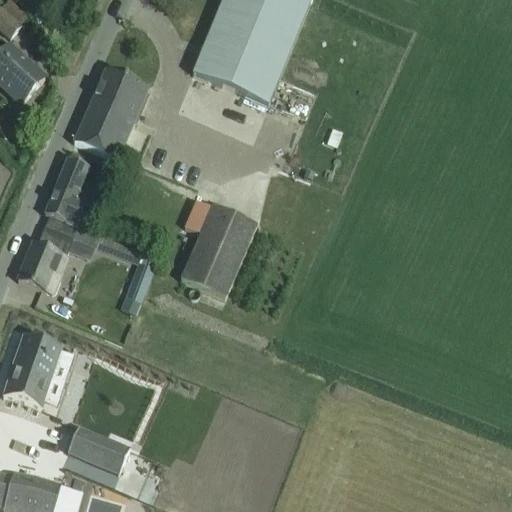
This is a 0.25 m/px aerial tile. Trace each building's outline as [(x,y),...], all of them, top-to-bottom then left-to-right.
[(311,0),(223,0),(191,78),(267,109),(311,0)] [(20,31),(0,12),(0,36),(8,44),(20,31)] [(8,50),(0,57),(0,88),(21,108),(44,83),(8,50)] [(146,92),(123,82),(105,74),(73,147),(115,165),(146,92)] [(309,155),(334,150),(333,141),(308,146),(309,155)] [(77,233),(85,236),(91,220),(83,216),(92,195),(90,188),(83,185),(88,172),(67,163),(44,219),(77,233)] [(465,211),(468,193),(448,190),(445,207),(465,211)] [(180,285),(225,303),(256,229),(211,211),(180,285)] [(32,248),(17,285),(35,293),(51,299),(51,298),(55,297),(60,284),(58,281),(66,262),(65,261),(72,243),(62,239),(43,231),(36,249),(32,248)] [(100,242),(85,236),(77,233),(72,243),(95,253),(100,242)] [(422,261),(447,263),(448,249),(423,247),(422,261)] [(137,270),(125,301),(141,307),(141,306),(144,298),(158,266),(142,260),(137,270)] [(26,349),(2,411),(47,430),(71,366),(26,349)] [(67,430),(57,457),(115,482),(126,455),(67,430)] [(0,481),(0,511),(38,511),(43,500),(0,481)]
